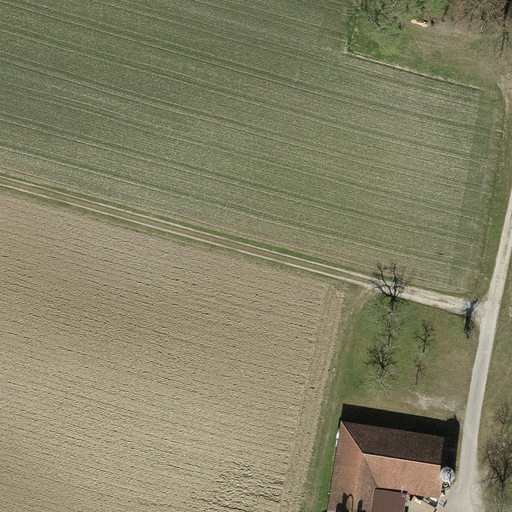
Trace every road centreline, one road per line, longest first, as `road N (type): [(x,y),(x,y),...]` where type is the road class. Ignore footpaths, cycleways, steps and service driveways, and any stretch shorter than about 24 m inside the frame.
road 1 (track): [(493,315),(0,180)]
road 2 (track): [(493,315),(466,511)]
